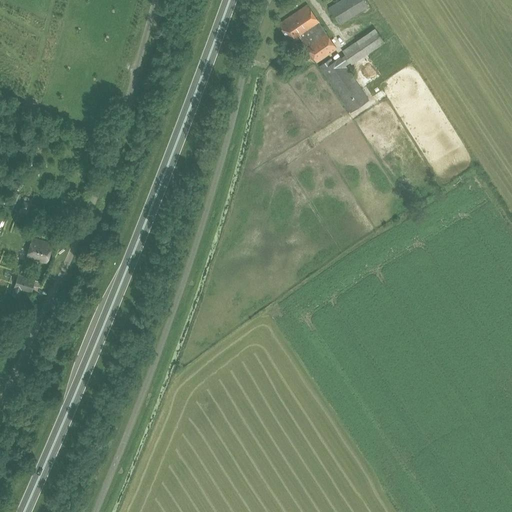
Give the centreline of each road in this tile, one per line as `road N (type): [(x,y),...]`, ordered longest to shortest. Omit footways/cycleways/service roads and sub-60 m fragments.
road 1 (trunk): [(25,511),(227,0)]
road 2 (unclassified): [(95,511),(171,323),(268,0)]
road 3 (unclassified): [(0,404),(101,180),(156,0)]
